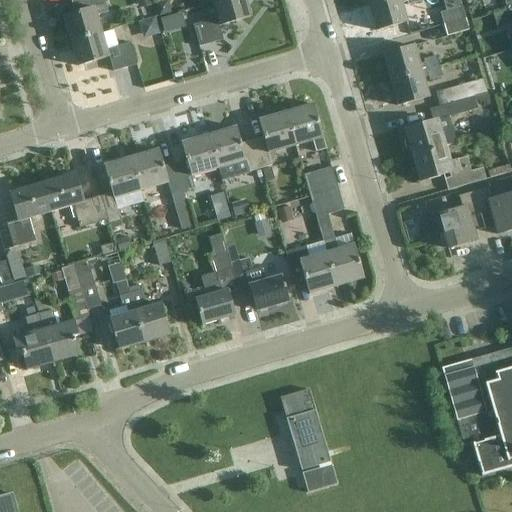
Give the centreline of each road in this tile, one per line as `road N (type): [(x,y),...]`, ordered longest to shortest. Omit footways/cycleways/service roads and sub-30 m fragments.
road 1 (residential): [(91,420),(180,376),(405,312)]
road 2 (residential): [(51,133),(329,53)]
road 3 (residential): [(405,312),(329,53)]
road 4 (residential): [(51,133),(14,0)]
